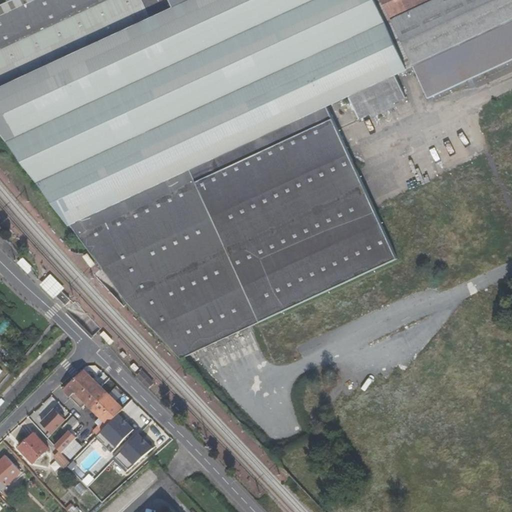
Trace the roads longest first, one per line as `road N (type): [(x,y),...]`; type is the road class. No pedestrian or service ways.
road 1 (tertiary): [(91,347),(254,511)]
road 2 (tertiary): [(0,259),(91,347)]
road 3 (residential): [(0,433),(91,347)]
